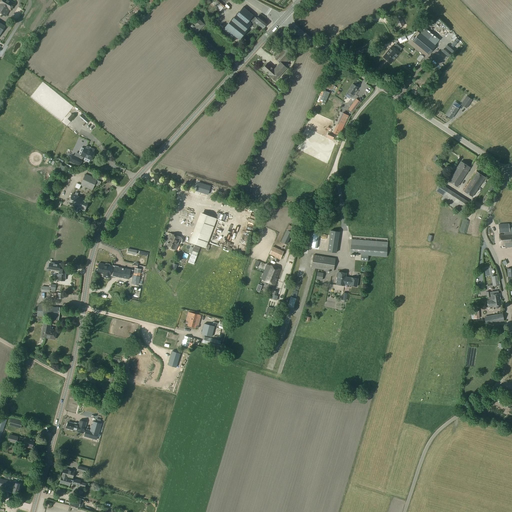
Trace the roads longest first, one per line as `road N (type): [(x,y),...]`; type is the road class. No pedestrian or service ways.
road 1 (tertiary): [(33,511),(109,213),(281,20)]
road 2 (unclassified): [(404,511),(430,441),(490,391),(504,367),(506,300),(483,232),(508,172)]
road 3 (unclassified): [(508,172),(281,20)]
